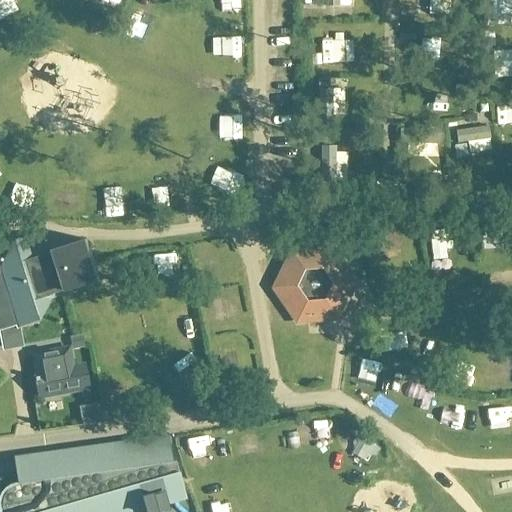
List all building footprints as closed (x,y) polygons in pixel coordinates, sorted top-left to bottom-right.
[(344,0),(344,12),(356,12),(356,0),(344,0)] [(511,5),(494,6),(494,30),(511,30),(511,5)] [(325,43),(327,68),(351,66),(349,41),(325,43)] [(430,43),(430,60),(459,60),(459,43),(430,43)] [(98,74),(116,78),(120,57),(102,53),(98,74)] [(234,101),(233,71),(214,72),(216,102),(234,101)] [(192,101),(193,77),(173,76),(173,100),(192,101)] [(53,108),(62,107),(59,86),(50,87),(53,108)] [(336,115),(347,115),(347,88),(336,88),(336,115)] [(427,109),(436,111),(439,93),(430,91),(427,109)] [(270,128),(282,127),(280,109),(267,110),(270,128)] [(205,138),(225,137),(224,116),(204,118),(205,138)] [(489,152),(484,129),(462,134),(467,156),(489,152)] [(115,141),(82,143),(83,165),(116,163),(115,141)] [(166,184),(180,184),(180,165),(166,165),(166,184)] [(227,199),(226,172),(206,173),(208,200),(227,199)] [(57,183),(60,200),(69,198),(66,181),(57,183)] [(98,184),(103,213),(116,211),(111,182),(98,184)] [(503,246),(501,222),(485,222),(486,247),(503,246)] [(432,227),(435,252),(450,250),(447,225),(432,227)] [(0,332),(15,328),(16,330),(39,321),(51,300),(100,285),(87,241),(44,254),(39,238),(15,245),(0,237),(0,332)] [(339,323),(358,284),(333,248),(288,251),(281,266),(270,290),(295,326),(307,325),(339,323)] [(169,277),(175,292),(185,288),(178,273),(169,277)] [(208,326),(231,324),(229,297),(206,299),(208,326)] [(197,336),(196,311),(178,313),(179,337),(197,336)] [(99,349),(101,369),(120,367),(118,347),(99,349)] [(37,376),(35,377),(39,398),(89,389),(84,367),(72,370),(69,350),(33,357),(37,376)] [(448,380),(467,388),(480,360),(461,351),(448,380)] [(353,357),(354,386),(370,386),(370,357),(353,357)] [(393,364),(387,383),(402,388),(408,369),(393,364)] [(434,387),(421,415),(438,422),(451,395),(434,387)] [(458,422),(478,428),(483,408),(463,403),(458,422)] [(323,444),(321,424),(303,427),(306,446),(323,444)] [(365,458),(359,425),(339,429),(346,462),(365,458)] [(265,465),(277,464),(276,447),(288,446),(287,427),(263,429),(265,465)] [(243,436),(227,437),(229,465),(244,464),(243,436)] [(168,438),(15,461),(20,486),(10,490),(4,494),(1,500),(0,507),(1,511),(138,511),(155,508),(155,511),(162,511),(168,511),(166,505),(175,502),(185,500),(175,464),(172,465),(168,438)] [(188,462),(202,460),(199,441),(185,443),(188,462)]
